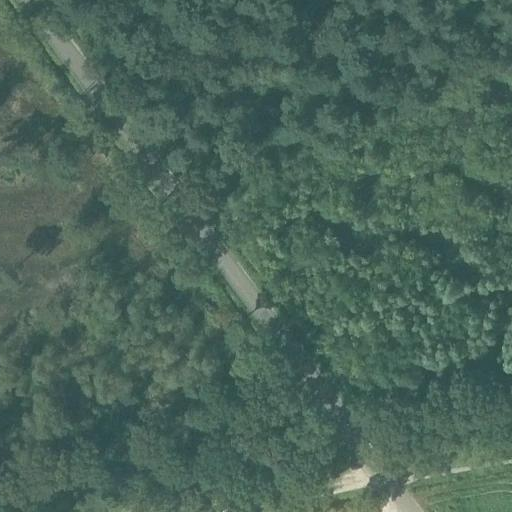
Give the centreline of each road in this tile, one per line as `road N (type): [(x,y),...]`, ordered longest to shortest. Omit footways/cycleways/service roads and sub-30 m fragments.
road 1 (unclassified): [(407,510),(29,0)]
road 2 (track): [(169,511),(511,454)]
